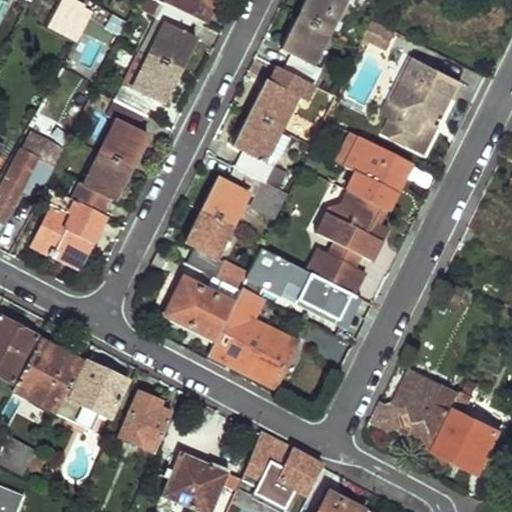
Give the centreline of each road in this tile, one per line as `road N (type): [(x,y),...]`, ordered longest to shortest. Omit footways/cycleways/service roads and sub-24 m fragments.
road 1 (residential): [(326,448),(511,65)]
road 2 (residential): [(99,322),(260,0)]
road 3 (residential): [(326,448),(99,322)]
road 4 (residential): [(445,511),(364,460),(326,448)]
